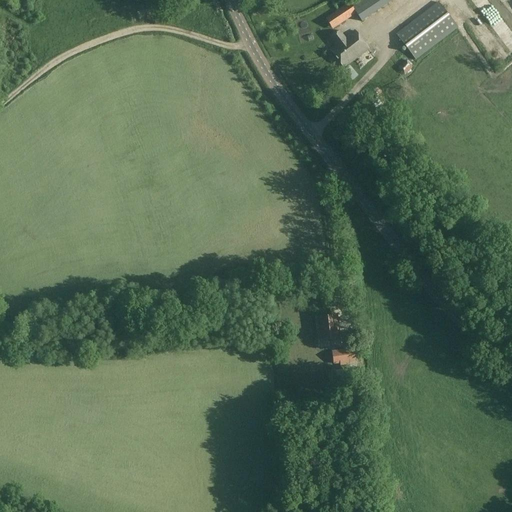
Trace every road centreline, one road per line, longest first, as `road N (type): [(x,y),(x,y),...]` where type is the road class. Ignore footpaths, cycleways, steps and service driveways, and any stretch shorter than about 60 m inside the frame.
road 1 (tertiary): [(511,360),(441,300),(335,168),(283,99),(231,0)]
road 2 (track): [(0,101),(91,43),(137,27),(254,51)]
road 3 (track): [(418,0),(381,26),(383,57),(308,133)]
road 4 (track): [(340,306),(327,183),(335,168)]
